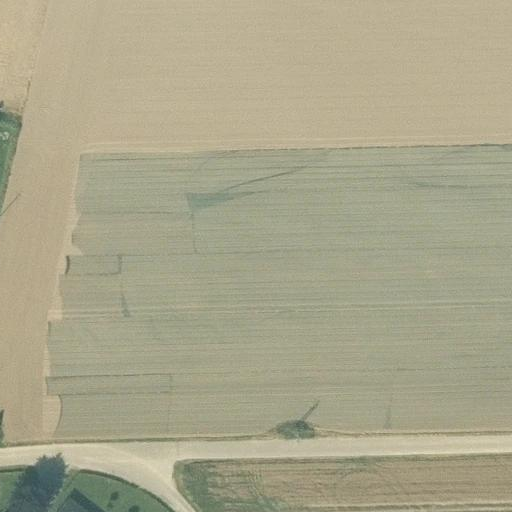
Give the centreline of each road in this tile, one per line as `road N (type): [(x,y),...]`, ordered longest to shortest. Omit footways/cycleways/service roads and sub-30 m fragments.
road 1 (unclassified): [(128,454),(511,446)]
road 2 (unclassified): [(0,463),(128,454)]
